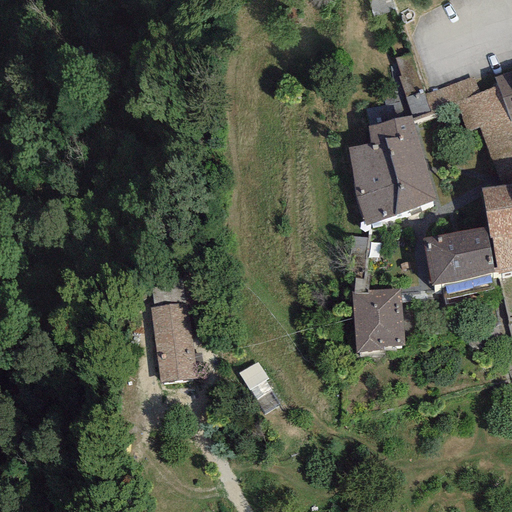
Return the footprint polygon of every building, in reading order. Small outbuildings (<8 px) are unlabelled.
[(368,0),(372,14),(393,9),(391,0),(368,0)] [(427,95),(432,111),(457,103),(467,133),(480,129),(500,192),(511,189),(511,74),(502,78),(494,80),(497,90),(479,95),(473,79),(427,95)] [(410,119),(364,131),(369,148),(346,154),(365,225),(434,207),(410,119)] [(511,189),(500,192),(482,195),(497,276),(511,273),(511,189)] [(484,235),(426,246),(433,287),(492,277),(484,235)] [(399,289),(354,291),(356,357),(402,355),(399,289)] [(173,306),(181,385),(215,381),(208,303),(173,306)] [(253,435),(270,425),(254,397),(237,407),(253,435)]
